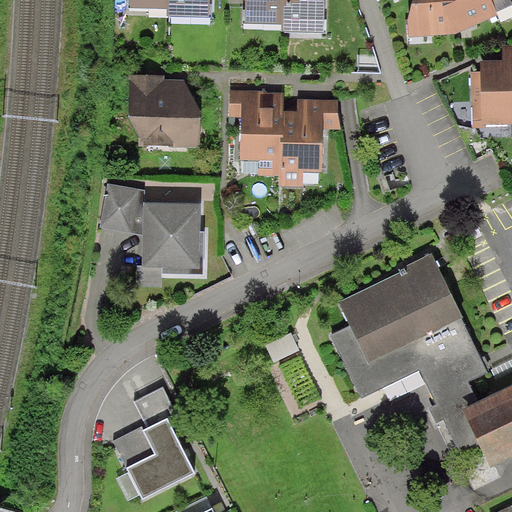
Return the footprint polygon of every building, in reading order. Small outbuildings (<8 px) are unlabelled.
[(242,0),(242,15),(286,15),(286,23),(322,24),(322,0),(242,0)] [(417,0),(407,36),(454,31),(496,13),(509,0),(417,0)] [(511,59),(475,76),(476,120),(511,119),(511,59)] [(130,88),(128,152),(194,154),(196,90),(130,88)] [(229,93),(228,119),(244,119),(243,155),(280,156),(279,185),(303,185),(304,166),(319,166),(321,126),(338,127),(339,105),(297,104),(297,120),(291,119),(281,119),(282,95),(265,94),(229,93)] [(136,193),(111,189),(102,235),(127,239),(136,193)] [(198,209),(143,208),(142,277),(197,278),(198,209)] [(466,411),(478,405),(467,382),(488,372),(433,256),(345,297),(357,322),(336,332),(366,395),(423,368),(445,414),(466,458),(484,449),(466,411)] [(169,387),(143,400),(153,420),(179,407),(169,387)] [(466,411),(484,449),(491,463),(511,452),(511,388),(478,405),(466,411)] [(123,469),(140,502),(193,476),(183,457),(163,415),(137,428),(151,456),(123,469)] [(110,442),(123,469),(151,456),(137,428),(110,442)]
